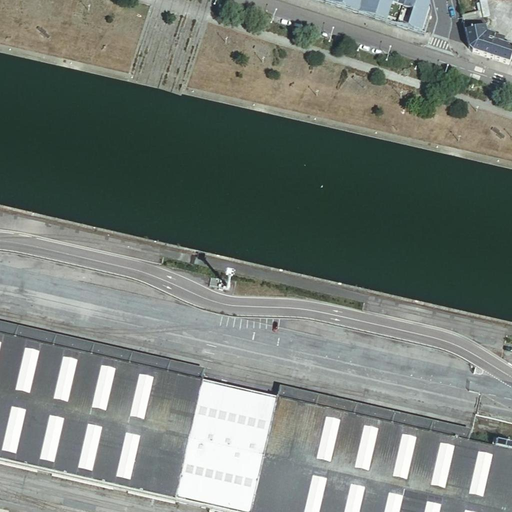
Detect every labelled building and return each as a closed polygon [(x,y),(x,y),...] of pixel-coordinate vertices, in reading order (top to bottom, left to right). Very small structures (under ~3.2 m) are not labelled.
[(428,2),(421,0),(306,0),(424,38),(431,18),(431,16),(430,11),(428,2)] [(479,15),(463,19),(464,25),(484,20),(480,5),(477,6),(479,15)] [(486,29),(484,20),(464,25),(466,34),(486,29)] [(474,54),(510,66),(511,61),(511,49),(502,46),(493,43),(486,41),(488,36),(486,29),(466,34),(470,51),(474,54)] [(495,38),(493,43),(502,46),(504,41),(495,38)] [(214,511),(214,510),(240,392),(202,383),(204,374),(0,328),(0,462),(174,503),(175,500),(209,508),(208,511),(214,511)] [(275,400),(240,392),(214,510),(224,511),(511,511),(511,445),(470,436),(278,392),(275,400)]
